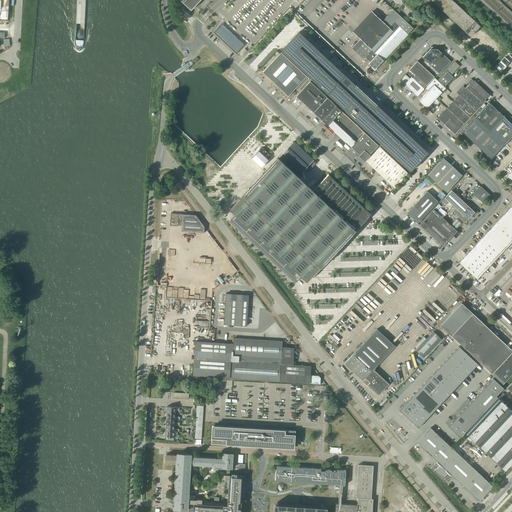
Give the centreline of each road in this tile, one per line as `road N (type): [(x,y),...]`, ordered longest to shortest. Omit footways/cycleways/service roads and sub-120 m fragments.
road 1 (unclassified): [(451,511),(181,175),(157,157)]
road 2 (unclassified): [(131,511),(157,157)]
road 3 (unclassified): [(442,260),(199,39)]
road 4 (unclassified): [(442,260),(498,198),(390,86),(429,34),(444,38)]
